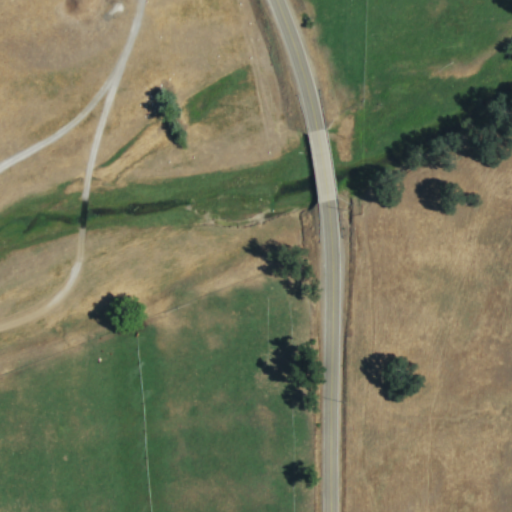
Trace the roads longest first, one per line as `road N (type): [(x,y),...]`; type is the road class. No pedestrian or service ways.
road 1 (tertiary): [(328,511),(328,199)]
road 2 (track): [(139,0),(119,59),(85,107),(0,162)]
road 3 (tertiary): [(317,128),(277,0)]
